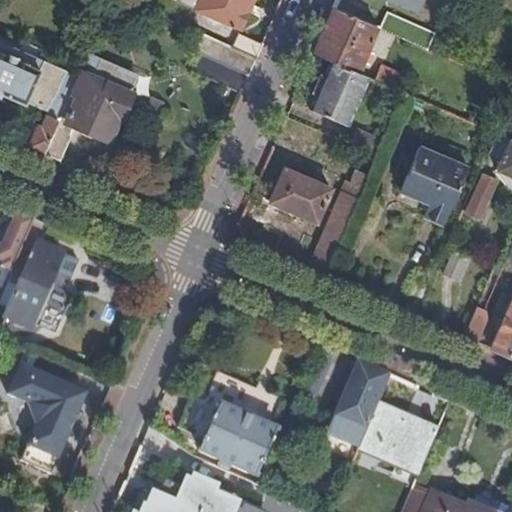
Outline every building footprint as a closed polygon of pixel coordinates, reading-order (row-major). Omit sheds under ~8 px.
[(154,9),(138,0),(112,0),(109,7),(126,13),(133,12),(135,10),(149,18),(154,9)] [(254,0),(178,0),(178,1),(241,30),(254,0)] [(390,0),(416,11),(420,2),(414,0),(390,0)] [(364,21),(334,8),(323,33),(313,55),(332,64),(360,75),(375,42),(359,35),(364,21)] [(427,49),(434,33),(389,13),(381,29),(427,49)] [(257,60),(263,46),(239,34),(233,49),(257,60)] [(249,77),(257,60),(233,49),(204,35),(196,52),(249,77)] [(39,125),(28,147),(44,154),(78,78),(66,72),(67,71),(0,40),(0,92),(26,104),(27,101),(51,112),(48,117),(47,116),(42,126),(39,125)] [(78,78),(44,154),(60,161),(75,126),(110,141),(120,119),(122,120),(132,94),(130,93),(138,77),(119,68),(120,66),(89,53),(78,78)] [(369,79),(360,75),(332,64),(325,78),(329,80),(323,96),(318,95),(311,112),(348,128),(369,79)] [(383,69),(377,83),(404,94),(410,81),(383,69)] [(511,102),(498,135),(508,140),(511,130),(511,102)] [(511,141),(508,140),(498,135),(489,155),(502,161),(498,171),(511,177),(511,141)] [(423,219),(442,227),(466,171),(418,150),(400,194),(429,207),(423,219)] [(285,171),(271,202),(299,215),(317,223),(331,191),(285,171)] [(341,196),(309,271),(326,278),(358,203),(341,196)] [(299,215),(271,202),(264,199),(261,207),(296,222),(299,215)] [(35,219),(16,211),(0,249),(0,259),(5,262),(3,266),(12,270),(26,240),(35,219)] [(50,226),(35,219),(26,240),(38,246),(7,317),(17,323),(14,330),(18,332),(25,333),(31,332),(39,329),(45,323),(72,258),(42,244),(50,226)] [(468,258),(454,253),(444,275),(458,281),(468,258)] [(509,359),(511,352),(511,303),(491,351),(509,359)] [(477,309),(464,339),(477,345),(488,321),(485,313),(484,312),(477,309)] [(87,394),(21,365),(8,395),(29,404),(37,426),(21,461),(52,475),(71,430),(64,427),(68,417),(76,420),(87,394)] [(391,375),(367,365),(350,404),(355,405),(342,435),(352,439),(343,461),(354,466),(361,448),(380,403),(391,375)] [(289,400),(219,369),(208,393),(196,388),(180,426),(198,434),(195,440),(204,443),(201,450),(227,462),(226,464),(227,467),(230,468),(234,470),(237,468),(238,467),(258,476),(278,430),(276,429),(289,400)] [(380,403),(361,448),(399,465),(393,477),(415,487),(440,429),(380,403)] [(236,511),(240,504),(216,494),(219,487),(197,478),(195,483),(190,481),(179,505),(156,495),(150,509),(147,508),(144,511),(236,511)]
